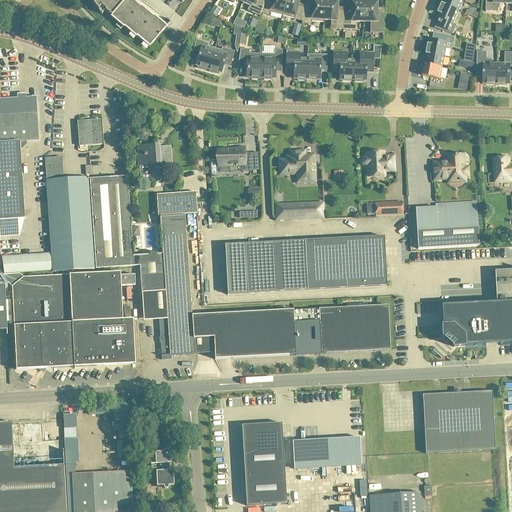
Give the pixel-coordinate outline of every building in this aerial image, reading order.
[(90,0),(98,10),(99,10),(98,9),(101,6),(105,10),(105,11),(111,16),(110,17),(118,23),(119,22),(124,26),(122,27),(124,28),(124,27),(131,33),(132,32),(136,35),(135,37),(136,38),(137,37),(144,43),(145,41),(149,45),(148,46),(149,47),(170,23),(166,19),(165,20),(170,23),(166,26),(153,15),(153,16),(141,6),(140,6),(132,0),(90,0)] [(243,0),(242,3),(249,6),(247,11),(260,16),(265,0),(243,0)] [(265,0),(260,16),(261,13),(269,15),(270,13),(282,16),(285,0),(265,0)] [(285,0),(282,16),(294,19),(294,20),(302,22),(302,24),(304,8),(299,7),(298,5),(299,0),(285,0)] [(304,8),(302,24),(311,24),(311,22),(323,23),(324,0),(311,0),(311,7),(310,9),(305,8),(304,8)] [(335,0),(324,0),(323,23),(324,23),(324,21),(331,22),(330,29),(332,29),(343,30),(343,24),(344,11),(339,11),(337,9),(338,0),(335,0)] [(444,0),(443,4),(444,4),(443,4),(459,11),(463,2),(463,1),(461,0),(444,0)] [(506,4),(506,0),(486,0),(486,11),(498,12),(498,4),(506,4)] [(343,24),(343,30),(356,30),(356,22),(364,22),(364,1),(351,1),(351,9),(349,11),(344,11),(343,24)] [(364,1),(364,22),(370,22),(370,33),(372,33),(382,33),(384,12),(378,12),(377,10),(377,1),(364,1)] [(458,14),(459,11),(443,4),(444,4),(443,4),(442,7),(437,19),(439,20),(435,29),(437,29),(453,34),(457,25),(453,24),(458,14)] [(216,17),(221,10),(214,6),(209,13),(216,17)] [(465,18),(464,28),(475,28),(476,18),(465,18)] [(440,34),(438,41),(430,40),(428,54),(444,57),(447,43),(453,44),(454,37),(440,34)] [(208,69),(215,48),(208,46),(208,44),(196,40),(192,53),(199,55),(196,65),(198,66),(198,68),(206,71),(206,69),(208,69)] [(222,50),(215,48),(208,69),(210,70),(210,72),(218,74),(219,72),(221,73),(224,62),(231,64),(235,51),(222,48),(222,50)] [(240,49),(238,63),(247,63),(247,77),(251,78),(251,80),(258,80),(258,78),(261,78),(262,54),(249,54),(249,49),(240,49)] [(262,54),(261,78),(264,78),(264,80),(271,80),(271,78),(275,78),(275,71),(282,71),(282,50),(275,50),(275,54),(263,54),(262,54)] [(286,50),(286,68),(292,68),(294,70),(294,79),(298,79),(297,81),(304,81),(304,79),(307,79),(307,58),(300,58),(300,50),(286,50)] [(353,80),(353,61),(349,61),(347,58),(347,53),(333,52),(333,69),(340,69),(339,80),(342,80),(342,82),(351,82),(351,80),(353,80)] [(496,84),(497,64),(491,64),(492,59),(486,59),(486,52),(477,52),(477,73),(482,74),(484,75),(483,83),(486,83),(486,85),(494,86),(494,84),(496,84)] [(497,64),(496,84),(498,84),(498,86),(507,86),(507,84),(510,84),(510,76),(511,75),(511,74),(511,52),(505,52),(505,64),(497,64)] [(357,61),(353,61),(353,80),(355,80),(354,82),(363,82),(363,80),(366,80),(366,70),(373,70),(373,53),(360,53),(360,58),(357,61)] [(307,58),(307,79),(320,79),(320,67),(327,68),(327,54),(313,54),(307,54),(307,58)] [(426,64),(426,65),(442,68),(442,67),(444,57),(428,54),(426,64)] [(468,72),(468,63),(460,62),(460,72),(468,72)] [(442,68),(426,65),(424,77),(440,80),(442,68)] [(461,73),(459,82),(468,83),(469,74),(461,73)] [(0,232),(10,232),(10,220),(24,219),(20,142),(39,141),(35,97),(0,99),(0,232)] [(78,122),(79,147),(102,145),(100,120),(78,122)] [(160,145),(137,147),(139,166),(140,166),(141,180),(150,179),(149,165),(160,164),(160,168),(172,168),(170,147),(160,148),(160,145)] [(241,171),(253,171),(252,153),(244,154),(244,149),(218,150),(219,167),(241,165),(241,171)] [(315,182),(315,181),(314,163),(307,164),(305,162),(305,155),(298,155),(298,153),(291,154),(291,157),(287,157),(287,160),(280,160),(280,174),(293,174),(293,172),(302,171),(303,182),(315,182)] [(383,157),(383,153),(367,154),(368,157),(365,157),(363,158),(362,161),(362,163),(364,165),(366,167),(368,167),(369,175),(384,174),(384,171),(394,171),(393,156),(383,157)] [(448,162),(434,163),(435,179),(465,177),(465,176),(468,176),(467,168),(464,168),(464,155),(448,156),(448,162)] [(499,158),(494,159),(495,181),(503,180),(503,182),(510,182),(510,179),(511,178),(511,164),(509,165),(509,158),(507,158),(506,156),(500,156),(499,158)] [(88,177),(58,179),(56,157),(45,158),(46,180),(52,273),(94,270),(93,258),(93,251),(88,177)] [(131,227),(127,177),(89,179),(95,251),(93,251),(93,258),(95,258),(96,269),(134,266),(133,257),(132,237),(131,227)] [(159,197),(160,216),(197,214),(196,193),(183,193),(183,195),(159,197)] [(435,204),(435,208),(415,209),(418,249),(479,245),(477,205),(476,202),(435,204)] [(396,215),(396,203),(376,204),(376,216),(396,215)] [(296,219),(323,218),(322,204),(304,204),(304,218),(296,218),(296,219)] [(204,338),(202,313),(192,313),(185,216),(160,218),(167,319),(160,319),(162,359),(171,359),(171,356),(194,354),(193,339),(204,338)] [(139,227),(131,227),(132,237),(140,237),(139,227)] [(384,237),(245,245),(247,294),(387,287),(384,237)] [(19,274),(51,272),(50,255),(1,259),(2,275),(19,274)] [(133,257),(134,266),(140,266),(142,293),(165,292),(163,255),(133,257)] [(485,346),(485,345),(511,343),(511,270),(496,272),(498,303),(483,303),(441,306),(442,326),(443,337),(444,337),(453,346),(454,347),(485,346)] [(24,278),(12,287),(16,370),(135,365),(133,320),(123,320),(121,286),(120,276),(120,273),(24,278)] [(0,284),(9,284),(12,287),(24,278),(19,274),(2,275),(0,275),(0,284)] [(135,275),(120,276),(121,286),(135,286),(135,275)] [(202,313),(204,338),(214,338),(215,360),(290,356),(326,354),(345,353),(345,349),(375,347),(375,351),(390,350),(389,305),(368,306),(368,303),(348,304),(348,307),(320,308),(293,309),(202,313)] [(423,398),(426,454),(495,450),(492,392),(480,392),(422,395),(422,398),(423,398)] [(88,416),(106,415),(106,402),(88,403),(88,416)] [(323,429),(327,418),(320,415),(322,410),(306,404),(300,420),(323,429)] [(0,511),(68,511),(67,499),(66,474),(64,474),(64,463),(61,420),(0,423),(0,511)] [(132,421),(113,422),(114,432),(119,432),(119,439),(132,439),(131,432),(132,432),(132,421)] [(281,423),(242,426),(246,506),(286,503),(281,423)] [(359,438),(292,442),(294,468),(361,464),(359,438)] [(170,454),(168,454),(168,453),(167,452),(166,452),(165,453),(165,454),(155,455),(156,464),(151,464),(151,467),(151,469),(152,470),(154,471),(156,472),(156,471),(157,486),(163,486),(164,488),(165,489),(167,489),(168,488),(168,487),(168,486),(174,485),(173,471),(168,471),(168,464),(170,464),(170,454)] [(132,511),(131,471),(66,474),(67,499),(68,511),(132,511)] [(420,511),(420,493),(369,496),(370,511),(420,511)]
